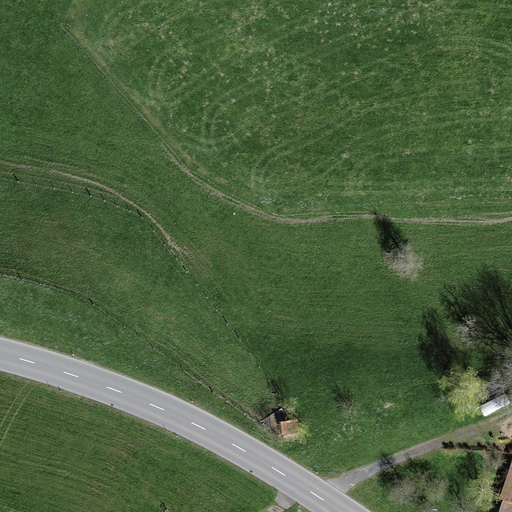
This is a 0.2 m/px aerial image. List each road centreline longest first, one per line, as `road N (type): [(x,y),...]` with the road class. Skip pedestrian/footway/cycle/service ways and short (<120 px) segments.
road 1 (tertiary): [(342,511),(163,408),(0,353)]
road 2 (track): [(316,493),(511,409)]
